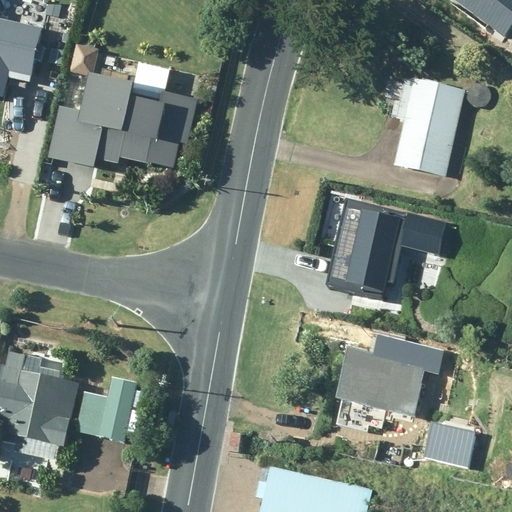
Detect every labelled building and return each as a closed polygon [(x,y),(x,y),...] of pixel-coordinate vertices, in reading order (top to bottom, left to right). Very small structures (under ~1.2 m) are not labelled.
[(0,0),(0,63),(14,67),(27,10),(10,6),(10,0),(0,0)] [(447,0),(470,16),(480,0),(447,0)] [(38,60),(33,82),(53,87),(58,65),(38,60)] [(444,177),(463,90),(413,79),(412,82),(404,80),(396,119),(403,121),(394,166),(444,177)] [(141,98),(97,88),(90,119),(63,113),(50,166),(100,177),(104,161),(177,178),(184,151),(193,153),(204,107),(168,99),(164,116),(138,110),(141,98)] [(511,291),(500,289),(495,310),(511,314),(511,291)] [(333,399),(412,416),(423,365),(345,348),(333,399)] [(69,447),(82,383),(27,371),(30,356),(13,352),(10,368),(7,367),(0,401),(0,414),(15,418),(9,442),(21,444),(22,437),(69,447)] [(87,392),(79,431),(128,441),(130,431),(139,433),(144,409),(135,407),(140,384),(115,379),(111,398),(87,392)] [(238,453),(239,432),(230,431),(227,452),(238,453)] [(450,444),(425,443),(424,469),(449,471),(450,444)] [(393,459),(406,460),(407,448),(394,447),(393,459)] [(46,463),(17,456),(10,484),(39,491),(46,463)] [(364,511),(370,489),(268,467),(259,511),(364,511)]
